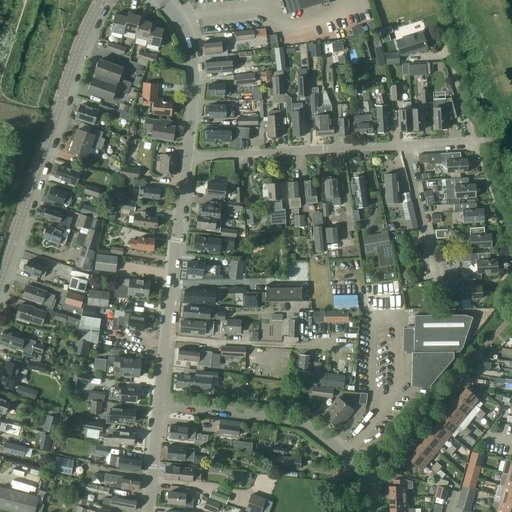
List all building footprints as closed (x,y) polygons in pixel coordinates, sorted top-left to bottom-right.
[(115,14),(111,32),(123,35),(124,31),(127,17),(128,14),(121,13),(121,16),(115,14)] [(127,17),(124,31),(136,34),(140,20),(141,17),(128,14),(127,17)] [(136,38),(148,40),(152,27),(153,23),(140,20),(136,34),(136,38)] [(373,21),(368,23),(371,33),(376,32),(373,21)] [(354,38),(364,35),(361,25),(351,28),(354,38)] [(164,30),(152,27),(148,40),(147,44),(160,47),(160,46),(163,46),(165,39),(162,38),(164,30)] [(254,30),(235,32),(236,41),(254,39),(254,30)] [(422,33),(396,41),(401,56),(427,48),(422,33)] [(277,34),(269,36),(272,48),(279,47),(277,34)] [(362,42),(366,60),(375,58),(374,55),(382,53),(378,38),(362,42)] [(221,40),(205,42),(206,54),(223,53),(223,52),(227,52),(226,40),(221,41),(221,40)] [(332,54),(332,55),(334,64),(345,62),(342,41),(322,44),(324,55),(332,54)] [(108,43),(106,49),(119,53),(121,47),(108,43)] [(285,70),(282,47),(274,48),(276,71),(285,70)] [(399,52),(386,53),(386,64),(399,64),(399,52)] [(145,54),(143,59),(155,63),(157,58),(145,54)] [(94,76),(130,88),(132,82),(124,80),(127,70),(122,69),(123,68),(99,60),(94,73),(95,74),(94,76)] [(222,60),(207,61),(208,73),(224,72),(229,71),(228,60),(222,60)] [(418,72),(418,63),(409,64),(409,73),(418,72)] [(348,73),(347,65),(339,66),(339,74),(348,73)] [(296,70),(298,99),(308,98),(306,69),(296,70)] [(254,74),(234,76),(235,85),(255,83),(254,74)] [(130,88),(94,76),(94,78),(93,78),(88,92),(111,100),(112,99),(116,101),(120,91),(128,94),(130,88)] [(273,77),(274,94),(274,103),(285,102),(284,77),(273,77)] [(145,83),(144,97),(143,105),(154,106),(154,113),(171,115),(171,113),(174,112),(174,109),(172,108),(172,102),(163,101),(163,99),(155,99),(156,98),(157,84),(145,83)] [(210,84),(210,88),(208,89),(208,92),(210,94),(210,95),(225,95),(230,95),(230,85),(225,85),(225,84),(210,84)] [(400,85),(392,85),(393,100),(400,100),(400,85)] [(363,102),(364,112),(371,112),(373,111),(372,101),(370,101),(368,92),(367,92),(366,86),(361,87),(363,102)] [(316,136),(325,135),(324,109),(325,106),(321,106),(321,108),(319,108),(318,95),(318,88),(311,89),(312,111),(317,111),(318,116),(315,116),(316,126),(316,136)] [(448,99),(445,99),(433,100),(435,129),(447,128),(446,108),(451,107),(454,120),(460,118),(456,106),(454,97),(448,99)] [(400,131),(412,130),(411,109),(410,102),(402,103),(403,110),(399,110),(400,131)] [(348,118),(348,113),(347,103),(338,104),(339,119),(338,119),(339,135),(349,134),(349,118),(348,118)] [(77,112),(76,115),(77,117),(76,119),(94,124),(98,125),(102,114),(102,112),(98,110),(99,109),(92,107),(92,108),(81,105),(79,111),(77,112)] [(225,105),(209,105),(209,118),(226,118),(226,117),(230,117),(230,106),(225,106),(225,105)] [(386,105),(379,106),(377,106),(377,117),(378,132),(388,132),(387,116),(387,109),(386,105)] [(102,112),(102,114),(112,117),(112,116),(120,119),(120,118),(130,121),(132,114),(122,111),(122,112),(114,109),(104,106),(102,112)] [(325,109),(325,106),(324,109),(325,135),(333,135),(333,125),(332,109),(325,109)] [(423,109),(411,109),(412,130),(424,130),(423,109)] [(268,112),(268,116),(268,122),(263,122),(264,132),(269,131),(269,137),(282,136),(280,111),(268,112)] [(305,135),(303,111),(291,112),(292,121),(293,120),(294,135),(297,135),(298,137),(301,137),(302,135),(305,135)] [(363,115),(363,118),(355,119),(355,124),(355,134),(372,133),(372,123),(371,118),(371,114),(363,115)] [(258,117),(238,117),(238,126),(258,126),(258,117)] [(147,118),(145,128),(153,129),(152,137),(172,140),(174,127),(164,125),(165,121),(147,118)] [(205,131),(205,137),(207,138),(206,142),(215,142),(216,141),(223,141),(228,141),(228,139),(231,139),(231,130),(223,129),(216,129),(216,127),(208,127),(207,130),(205,131)] [(71,137),(71,138),(71,139),(72,140),(72,141),(73,141),(74,141),(91,147),(97,149),(101,138),(103,132),(92,128),(90,134),(78,129),(76,135),(75,135),(73,135),(72,136),(71,137)] [(237,128),(237,138),(252,138),(253,128),(237,128)] [(89,153),(91,147),(74,141),(70,153),(82,157),(80,162),(92,166),(95,156),(89,153)] [(429,164),(441,163),(441,164),(447,169),(447,173),(468,171),(468,168),(471,165),(467,161),(467,158),(461,159),(460,152),(418,155),(419,163),(429,162),(429,164)] [(162,154),(160,173),(175,174),(177,156),(162,154)] [(59,166),(55,177),(69,182),(69,183),(75,186),(79,173),(84,175),(86,169),(75,165),(73,170),(59,166)] [(121,166),(120,176),(137,179),(139,169),(121,166)] [(384,175),(386,192),(387,204),(400,203),(399,191),(397,174),(384,175)] [(355,194),(355,198),(357,208),(368,206),(367,197),(364,177),(352,178),(353,182),(351,182),(353,194),(355,194)] [(445,178),(446,186),(447,198),(455,198),(476,196),(476,193),(480,190),(476,186),(475,183),(469,184),(468,177),(445,178)] [(338,179),(324,180),(326,198),(340,197),(338,179)] [(316,181),(304,182),(305,197),(306,197),(306,204),(317,203),(316,196),(317,196),(316,181)] [(417,227),(411,199),(408,181),(405,182),(407,192),(400,193),(408,229),(417,227)] [(208,182),(207,195),(224,197),(226,184),(208,182)] [(300,197),(299,182),(288,183),(289,198),(290,208),(301,207),(300,197)] [(286,209),(283,210),(280,183),(268,184),(272,222),(262,223),(263,233),(273,232),(272,225),(281,224),(287,223),(286,209)] [(86,185),(83,193),(97,197),(104,199),(107,192),(100,190),(86,185)] [(144,187),(144,188),(140,188),(138,196),(143,197),(143,198),(158,200),(160,189),(144,187)] [(52,188),(48,199),(63,204),(69,206),(72,195),(66,193),(52,188)] [(433,202),(430,189),(423,191),(427,203),(433,202)] [(124,193),(123,200),(133,202),(135,195),(124,193)] [(136,203),(125,201),(113,199),(111,208),(135,212),(135,209),(136,203)] [(467,202),(461,203),(454,203),(455,211),(463,210),(463,213),(460,216),(463,219),(463,222),(485,221),(484,218),(488,214),(484,211),(484,208),(477,209),(476,202),(475,202),(468,202),(467,202)] [(100,209),(83,204),(81,212),(98,218),(100,209)] [(203,204),(201,216),(201,217),(215,218),(219,219),(223,219),(225,207),(203,204)] [(42,217),(58,223),(57,226),(67,229),(71,218),(61,215),(62,213),(45,208),(42,217)] [(247,223),(256,222),(255,208),(246,209),(247,223)] [(135,216),(133,224),(139,225),(139,226),(156,228),(157,219),(149,218),(150,213),(141,212),(141,217),(135,216)] [(304,214),(295,215),(295,226),(304,226),(304,214)] [(77,226),(89,230),(92,219),(81,215),(77,226)] [(214,230),(215,218),(201,217),(201,216),(198,216),(197,228),(214,230)] [(89,230),(90,230),(87,237),(79,234),(74,245),(83,248),(77,267),(89,270),(94,251),(93,251),(102,222),(92,219),(89,230)] [(314,227),(316,253),(326,252),(323,226),(314,227)] [(57,248),(59,243),(65,245),(70,230),(64,229),(63,233),(47,227),(43,238),(45,238),(44,239),(43,241),(42,242),(43,244),(43,246),(44,247),(46,247),(47,247),(48,247),(49,247),(50,246),(51,246),(52,246),(57,248)] [(325,229),(327,243),(340,241),(338,227),(325,229)] [(471,237),(468,241),(471,245),(472,247),(493,246),(493,243),(496,239),(492,236),(492,233),(485,234),(485,227),(470,228),(471,237)] [(447,238),(447,229),(435,230),(436,238),(447,238)] [(379,268),(392,265),(386,231),(380,232),(380,234),(362,237),(365,253),(377,251),(378,255),(377,255),(379,268)] [(250,246),(260,245),(259,234),(249,235),(250,246)] [(195,237),(194,248),(209,250),(210,248),(218,249),(218,242),(210,241),(211,239),(195,237)] [(131,241),(130,245),(130,248),(138,248),(138,249),(153,251),(154,240),(138,238),(138,240),(138,242),(131,241)] [(492,252),(471,253),(472,264),(478,269),(478,272),(499,271),(499,268),(502,264),(498,261),(498,258),(492,259),(492,252)] [(97,255),(95,270),(115,272),(117,257),(97,255)] [(26,266),(25,269),(26,270),(25,271),(31,273),(31,275),(39,278),(40,275),(44,277),(48,267),(43,265),(29,260),(27,265),(26,266)] [(242,280),(244,262),(231,260),(230,273),(229,278),(242,280)] [(188,262),(187,273),(196,274),(196,275),(203,276),(203,275),(212,276),(213,265),(205,264),(205,263),(188,262)] [(71,276),(68,288),(85,292),(88,281),(71,276)] [(118,285),(118,286),(148,290),(149,282),(130,279),(130,280),(119,278),(118,285)] [(461,299),(463,299),(473,298),(477,301),(480,298),(484,298),(483,295),(487,291),(483,288),(483,285),(477,285),(476,278),(461,279),(447,280),(447,288),(450,288),(461,297),(461,299)] [(115,285),(114,296),(129,298),(129,295),(148,298),(148,290),(118,286),(118,285),(115,285)] [(303,285),(267,285),(267,302),(304,301),(303,285)] [(27,286),(23,297),(42,304),(43,303),(49,306),(48,308),(48,309),(48,310),(53,311),(56,299),(54,299),(55,296),(52,295),(46,293),(46,292),(27,286)] [(200,302),(205,303),(215,304),(216,291),(206,290),(193,289),(193,291),(185,290),(184,301),(200,303),(200,302)] [(89,290),(87,305),(107,307),(109,293),(89,290)] [(69,292),(65,303),(81,308),(85,296),(69,292)] [(243,293),(243,308),(260,308),(260,293),(243,293)] [(17,317),(16,319),(29,324),(30,321),(42,325),(45,315),(46,313),(21,305),(17,317)] [(85,306),(83,316),(95,318),(97,308),(85,306)] [(199,318),(209,319),(224,320),(225,313),(210,312),(210,309),(201,308),(185,306),(184,317),(199,318)] [(348,321),(348,317),(348,311),(313,311),(313,322),(348,321)] [(55,318),(55,319),(65,323),(78,327),(80,320),(67,316),(57,312),(55,318)] [(113,317),(112,330),(118,330),(119,324),(123,325),(123,327),(128,328),(128,329),(144,331),(145,318),(130,316),(130,314),(125,313),(124,317),(118,316),(118,318),(113,317)] [(403,328),(402,352),(412,352),(412,360),(411,386),(428,389),(452,360),(454,358),(454,352),(459,352),(463,347),(473,317),(466,314),(440,315),(414,315),(414,328),(403,328)] [(101,319),(83,316),(82,316),(78,339),(91,342),(98,343),(101,319)] [(227,320),(226,334),(233,335),(233,332),(240,333),(240,321),(227,320)] [(289,320),(289,337),(298,337),(299,320),(289,320)] [(182,321),(181,331),(213,334),(214,324),(182,321)] [(5,331),(1,343),(21,349),(25,338),(20,337),(21,334),(12,331),(11,334),(5,331)] [(88,357),(91,342),(78,339),(75,354),(88,357)] [(32,350),(42,354),(45,346),(35,342),(32,350)] [(223,346),(222,356),(247,357),(248,347),(223,346)] [(193,361),(198,361),(198,366),(211,367),(213,352),(199,351),(194,351),(194,350),(180,349),(178,359),(193,361)] [(24,351),(22,357),(39,362),(41,356),(24,351)] [(299,371),(299,375),(306,376),(306,381),(312,382),(313,374),(309,374),(310,356),(300,355),(299,371)] [(96,359),(95,362),(104,365),(143,369),(144,361),(141,361),(141,360),(121,359),(116,358),(116,359),(109,359),(96,359)] [(30,361),(28,368),(45,372),(46,366),(30,361)] [(0,366),(0,383),(13,388),(17,374),(19,375),(22,366),(9,362),(6,369),(0,366)] [(107,374),(109,374),(114,375),(139,377),(139,375),(142,376),(143,369),(104,365),(95,362),(95,370),(107,371),(107,374)] [(74,371),(70,387),(79,390),(81,382),(88,384),(90,375),(74,371)] [(177,378),(176,384),(177,384),(177,386),(186,387),(186,389),(195,390),(195,388),(200,388),(200,390),(210,391),(211,379),(217,379),(218,373),(196,371),(196,377),(178,375),(178,379),(177,378)] [(343,388),(345,374),(310,371),(310,373),(314,374),(313,385),(343,388)] [(39,392),(19,385),(16,393),(36,400),(39,392)] [(137,389),(122,388),(110,387),(110,400),(136,402),(136,400),(137,399),(137,396),(136,395),(137,389)] [(313,387),(312,395),(332,397),(333,389),(313,387)] [(466,388),(459,396),(473,408),(481,399),(466,388)] [(466,417),(473,408),(459,396),(452,405),(466,417)] [(0,411),(2,412),(6,413),(10,402),(0,399),(0,398),(0,411)] [(320,413),(337,426),(347,414),(348,416),(353,410),(338,398),(324,415),(320,413)] [(92,401),(91,413),(101,414),(102,402),(92,401)] [(452,405),(444,414),(458,426),(466,417),(452,405)] [(113,410),(113,415),(107,414),(107,423),(120,424),(120,421),(134,423),(134,421),(135,420),(136,417),(135,416),(135,410),(121,409),(118,409),(118,411),(113,410)] [(451,435),(458,426),(444,414),(437,423),(451,435)] [(61,418),(48,415),(44,430),(57,433),(61,418)] [(84,429),(102,431),(103,423),(85,420),(84,429)] [(219,433),(239,436),(241,427),(220,423),(219,433)] [(437,423),(430,432),(444,444),(451,435),(437,423)] [(5,432),(15,434),(17,426),(7,424),(5,432)] [(172,426),(170,438),(187,440),(195,440),(208,441),(208,434),(200,434),(196,433),(196,432),(196,428),(188,427),(188,428),(172,426)] [(114,431),(113,438),(104,437),(103,446),(120,447),(120,443),(133,444),(136,444),(137,437),(134,437),(135,433),(120,431),(120,432),(114,431)] [(436,452),(444,444),(430,432),(422,441),(436,452)] [(234,448),(251,450),(252,443),(234,441),(234,448)] [(422,441),(415,450),(429,461),(436,452),(422,441)] [(5,442),(3,451),(19,455),(19,457),(23,458),(24,456),(26,447),(5,442)] [(96,446),(95,454),(106,456),(108,448),(96,446)] [(170,446),(168,459),(185,460),(193,461),(195,449),(186,448),(170,446)] [(284,448),(273,446),(272,453),(283,454),(284,448)] [(429,461),(415,450),(408,458),(422,470),(429,461)] [(301,458),(271,454),(270,465),(300,468),(301,458)] [(54,471),(71,475),(74,460),(56,457),(54,471)] [(120,457),(118,467),(139,472),(141,461),(126,458),(120,457)] [(194,457),(194,464),(204,465),(205,458),(194,457)] [(511,460),(506,459),(502,471),(503,474),(511,476),(511,460)] [(469,464),(466,475),(478,478),(481,467),(469,464)] [(167,466),(166,478),(192,481),(193,469),(199,470),(199,466),(193,466),(193,469),(167,466)] [(106,474),(104,481),(113,482),(113,481),(116,482),(116,487),(122,488),(138,491),(140,479),(123,476),(123,477),(117,476),(106,474)] [(511,476),(503,474),(502,475),(501,478),(502,480),(500,485),(504,486),(511,487),(511,476)] [(408,497),(408,489),(413,488),(413,482),(405,479),(393,480),(393,486),(389,486),(389,498),(408,497)] [(86,483),(85,489),(96,492),(107,494),(108,488),(97,486),(86,483)] [(445,500),(448,489),(438,486),(435,497),(445,500)] [(463,486),(460,497),(473,500),(476,490),(474,490),(475,489),(463,486)] [(511,487),(504,486),(501,497),(511,499),(511,487)] [(0,487),(0,507),(18,511),(34,511),(38,497),(0,487)] [(168,503),(177,504),(177,506),(193,508),(193,505),(194,497),(189,497),(189,494),(185,494),(169,492),(168,503)] [(246,510),(251,511),(262,511),(268,499),(253,493),(246,510)] [(105,498),(103,504),(119,507),(135,510),(137,499),(121,496),(112,494),(111,499),(105,498)] [(408,497),(389,498),(390,509),(408,508),(408,497)] [(470,511),(473,500),(460,497),(456,508),(470,511)] [(511,511),(511,499),(501,497),(498,507),(511,511)] [(208,499),(204,508),(213,511),(216,511),(220,503),(208,499)]
